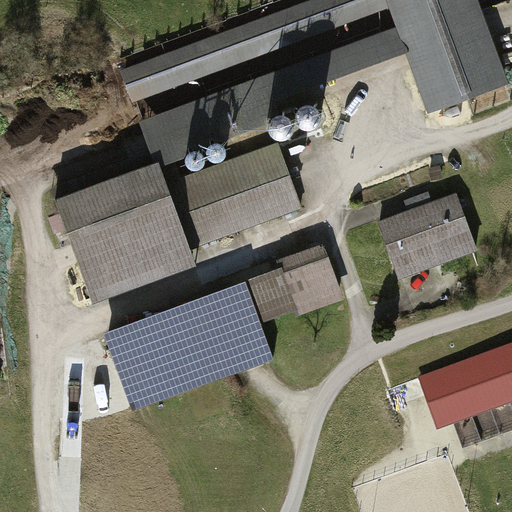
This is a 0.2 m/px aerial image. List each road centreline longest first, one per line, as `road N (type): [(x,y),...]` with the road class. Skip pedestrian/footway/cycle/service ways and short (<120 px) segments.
road 1 (track): [(45,345),(329,226),(334,183),(511,124)]
road 2 (track): [(51,511),(32,180),(90,141)]
road 3 (track): [(294,511),(316,437),(351,375),(511,309)]
road 4 (track): [(329,226),(379,358)]
